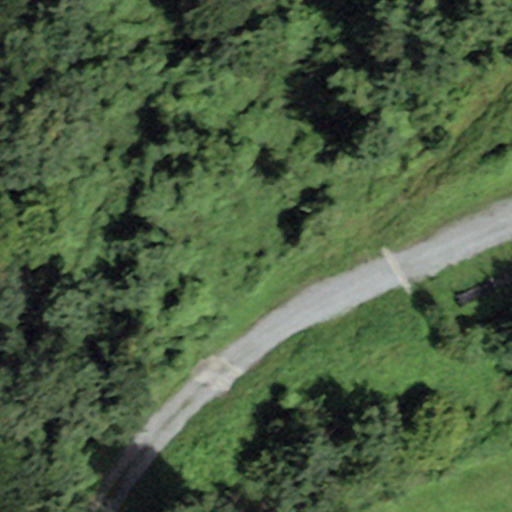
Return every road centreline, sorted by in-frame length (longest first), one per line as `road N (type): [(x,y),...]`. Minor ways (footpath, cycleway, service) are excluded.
road 1 (track): [(98,511),(154,428),(219,361),(366,267),(511,212)]
road 2 (track): [(366,267),(511,94)]
